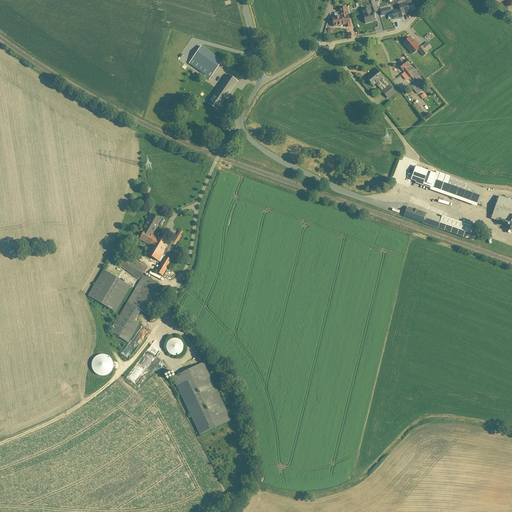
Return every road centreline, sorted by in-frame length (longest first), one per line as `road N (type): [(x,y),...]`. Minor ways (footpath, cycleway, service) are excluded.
road 1 (unknown): [(214,163),(511,269)]
road 2 (track): [(511,427),(464,419),(412,425),(361,476),(321,494),(269,490),(251,472)]
road 3 (unclassified): [(236,127),(205,182),(186,265),(157,325)]
road 4 (track): [(0,444),(103,389),(157,325)]
road 5 (track): [(164,308),(212,349),(229,376),(246,421),(251,472)]
road 6 (residential): [(236,127),(270,156),(390,207)]
road 7 (residential): [(327,47),(402,139),(408,162)]
